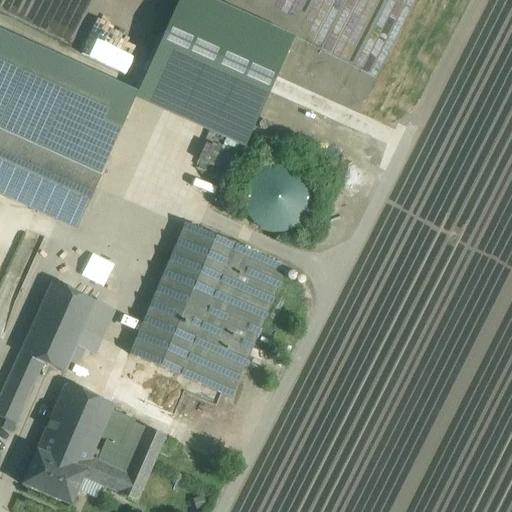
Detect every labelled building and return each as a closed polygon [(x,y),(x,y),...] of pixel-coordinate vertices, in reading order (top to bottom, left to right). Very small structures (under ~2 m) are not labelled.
[(0,129),(101,175),(137,94),(0,32),(0,129)] [(101,175),(0,129),(0,195),(76,230),(101,175)] [(308,213),(311,200),(308,187),(301,176),(290,169),(277,166),(264,169),(253,176),(246,187),(243,200),(246,213),(253,224),(264,231),(277,234),(290,231),(301,224),(308,213)] [(184,227),(129,356),(189,381),(243,252),(184,227)] [(243,252),(189,381),(230,399),(285,269),(243,252)] [(51,284),(19,355),(42,364),(62,373),(65,372),(70,361),(76,347),(84,351),(95,355),(114,312),(51,284)] [(84,351),(76,347),(70,361),(78,365),(84,351)] [(42,364),(19,355),(5,387),(28,397),(42,364)] [(28,397),(5,387),(0,397),(0,418),(15,425),(28,397)] [(113,406),(67,387),(65,387),(37,452),(84,473),(90,460),(95,462),(99,453),(94,450),(113,406)] [(95,462),(90,460),(84,473),(82,478),(106,489),(137,502),(164,438),(146,430),(126,476),(95,462)] [(84,473),(37,452),(23,485),(70,506),(75,494),(82,478),(84,473)] [(82,478),(75,494),(99,504),(106,489),(82,478)]
